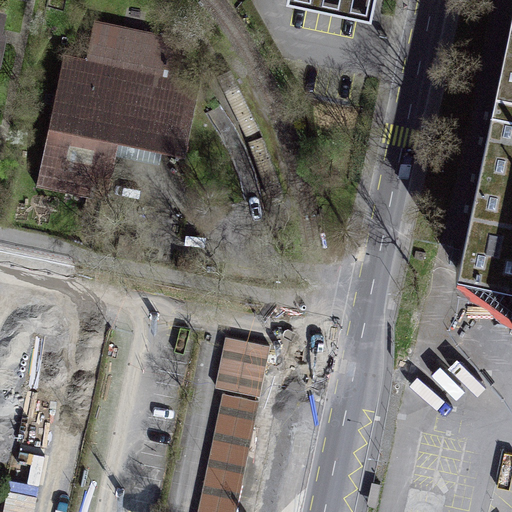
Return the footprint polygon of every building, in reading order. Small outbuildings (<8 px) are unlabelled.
[(283,0),(368,14),(370,0),(283,0)] [(511,4),(457,269),(511,311),(511,4)] [(89,63),(62,58),(38,191),(110,204),(121,147),(186,159),(207,47),(95,27),(89,63)] [(420,431),(403,511),(445,511),(459,439),(420,431)] [(297,464),(285,461),(280,488),(292,490),(297,464)]
